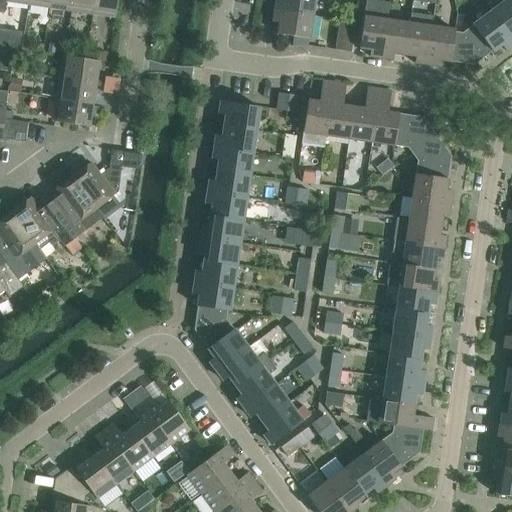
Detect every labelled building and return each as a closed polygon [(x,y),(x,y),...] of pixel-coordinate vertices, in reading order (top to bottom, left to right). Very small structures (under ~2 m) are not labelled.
[(50,0),(28,0),(28,5),(49,8),(50,0)] [(50,0),(49,8),(70,11),(71,0),(50,0)] [(71,0),(70,11),(92,14),(93,0),(71,0)] [(116,0),(93,0),(92,14),(114,18),(116,0)] [(314,0),(274,0),(273,10),(312,16),(314,0)] [(511,2),(510,0),(506,0),(491,11),(511,39),(511,2)] [(345,4),(343,21),(354,22),(357,6),(345,4)] [(312,16),(273,10),(272,22),(278,23),(276,34),(296,37),(309,39),(312,16)] [(511,44),(511,39),(491,11),(472,25),(472,26),(491,51),(492,52),(501,45),(505,50),(511,44)] [(410,14),(409,23),(404,55),(415,57),(414,63),(425,65),(431,27),(432,17),(410,14)] [(380,59),(386,20),(363,17),(358,49),(369,50),(368,57),(380,59)] [(386,20),(380,59),(392,60),(393,54),(404,55),(409,23),(386,20)] [(354,22),(343,21),(340,37),(352,39),(354,22)] [(462,34),(454,32),(453,32),(450,59),(472,62),(480,57),(481,59),(491,51),(472,26),(462,34)] [(454,30),(431,27),(425,65),(438,67),(438,61),(450,62),(450,59),(453,32),(454,32),(454,30)] [(22,33),(0,29),(0,46),(20,50),(22,33)] [(309,39),(296,37),(295,44),(308,46),(309,39)] [(62,56),(59,78),(95,84),(98,61),(62,56)] [(104,85),(118,87),(119,79),(105,77),(104,85)] [(95,84),(59,78),(55,99),(92,105),(95,84)] [(307,100),(302,133),(301,144),(323,148),(325,136),(333,83),(321,81),(318,102),(307,100)] [(333,83),(325,136),(348,139),(353,107),(342,106),(345,85),(333,83)] [(118,87),(104,85),(103,93),(117,95),(118,87)] [(353,107),(348,139),(370,143),(378,90),(366,88),(363,109),(353,107)] [(390,92),(378,90),(370,143),(394,146),(393,146),(398,114),(387,112),(390,92)] [(297,113),(300,97),(278,93),(275,110),(297,113)] [(92,105),(55,99),(52,122),(88,127),(92,105)] [(259,107),(220,102),(218,114),(225,115),(223,126),(255,130),(259,107)] [(5,105),(0,104),(0,141),(0,142),(0,139),(12,141),(14,131),(2,129),(3,119),(5,105)] [(411,116),(398,114),(393,146),(394,146),(407,148),(412,154),(434,138),(420,120),(411,119),(411,116)] [(27,123),(3,119),(2,129),(14,131),(12,141),(24,143),(27,123)] [(255,130),(223,126),(221,136),(215,135),(213,147),(252,153),(255,130)] [(281,148),(292,149),(293,134),(282,133),(281,148)] [(434,138),(412,154),(417,161),(415,174),(415,175),(446,180),(446,179),(448,166),(446,166),(447,157),(434,138)] [(252,153),(213,147),(212,159),(218,160),(216,171),(249,175),(252,153)] [(90,163),(87,165),(83,160),(68,172),(71,177),(95,209),(117,192),(120,165),(110,164),(108,178),(103,181),(90,163)] [(208,181),(207,192),(245,198),(249,175),(216,171),(215,182),(208,181)] [(415,175),(415,174),(414,174),(411,197),(450,203),(451,191),(445,190),(447,179),(446,179),(446,180),(415,175)] [(95,209),(71,177),(52,191),(66,209),(57,216),(74,239),(102,218),(95,209)] [(283,204),(306,207),(308,191),(285,187),(283,204)] [(245,198),(207,192),(205,204),(211,205),(210,216),(242,221),(245,198)] [(344,211),(347,194),(335,192),(333,209),(344,211)] [(358,196),(347,194),(344,211),(355,213),(358,196)] [(450,203),(411,197),(408,220),(440,225),(442,214),(448,215),(450,203)] [(74,239),(57,216),(47,222),(29,198),(10,212),(34,243),(43,236),(51,246),(60,239),(64,246),(74,239)] [(34,243),(10,212),(0,219),(0,237),(10,250),(1,257),(18,280),(30,271),(18,255),(34,243)] [(304,213),(302,229),(314,231),(316,215),(304,213)] [(330,232),(341,233),(349,234),(351,221),(343,220),(343,217),(332,215),(330,232)] [(202,226),(200,238),(239,243),(242,221),(210,216),(208,227),(202,226)] [(440,225),(408,220),(404,243),(443,248),(445,236),(438,235),(440,225)] [(314,231),(302,229),(299,246),(311,248),(314,231)] [(341,233),(330,232),(327,248),(339,250),(341,233)] [(239,243),(200,238),(198,249),(205,250),(203,261),(235,266),(239,243)] [(404,243),(401,265),(433,270),(435,259),(441,260),(443,248),(404,243)] [(0,292),(3,291),(7,297),(22,286),(18,280),(1,257),(0,257),(5,263),(0,266),(0,292)] [(298,258),(296,274),(307,276),(309,260),(298,258)] [(326,260),(323,277),(340,279),(342,263),(326,260)] [(195,271),(193,283),(232,288),(235,266),(203,261),(202,272),(195,271)] [(433,270),(401,265),(389,263),(386,286),(398,288),(436,293),(438,281),(432,280),(433,270)] [(307,276),(296,274),(293,291),(305,293),(307,276)] [(340,279),(323,277),(320,293),(332,295),(335,278),(340,279)] [(232,288),(193,283),(192,294),(198,295),(196,307),(199,307),(226,311),(229,311),(232,288)] [(436,293),(398,288),(394,310),(427,315),(428,304),(435,305),(436,293)] [(293,300),(271,296),(268,313),(290,316),(293,300)] [(226,311),(199,307),(196,329),(202,337),(200,338),(207,349),(234,331),(225,319),(226,311)] [(394,310),(391,333),(430,338),(432,326),(425,326),(427,315),(394,310)] [(325,311),(323,323),(340,325),(342,314),(325,311)] [(295,345),(305,339),(292,322),(283,329),(295,345)] [(340,325),(323,323),(322,334),(339,336),(340,325)] [(504,336),(502,348),(511,349),(511,326),(510,337),(504,336)] [(234,331),(207,349),(214,358),(208,362),(216,371),(248,350),(234,331)] [(391,333),(388,355),(420,360),(422,349),(428,350),(430,338),(391,333)] [(305,339),(295,345),(303,355),(312,348),(305,339)] [(255,359),(248,350),(216,371),(223,381),(228,377),(234,386),(270,362),(263,353),(255,359)] [(329,370),(340,371),(342,355),(331,353),(329,370)] [(313,355),(294,369),(304,382),(323,369),(313,355)] [(388,355),(384,378),(423,383),(425,372),(418,371),(420,360),(388,355)] [(276,369),(270,362),(234,386),(241,394),(236,398),(243,408),(275,386),(267,376),(276,369)] [(340,371),(329,370),(326,386),(338,388),(338,384),(346,385),(348,373),(340,372),(340,371)] [(423,383),(384,378),(381,400),(413,405),(415,394),(421,395),(423,383)] [(511,381),(505,380),(503,392),(510,393),(508,404),(511,404),(511,381)] [(140,386),(131,392),(140,404),(148,398),(140,386)] [(275,386),(243,408),(250,418),(255,414),(262,422),(289,404),(275,386)] [(131,392),(122,399),(131,411),(132,410),(140,404),(131,392)] [(189,430),(167,401),(158,409),(149,397),(148,398),(140,404),(170,444),(189,430)] [(413,405),(381,400),(369,399),(366,422),(371,422),(379,424),(393,426),(393,425),(419,429),(430,431),(432,418),(412,416),(413,405)] [(170,444),(140,404),(132,410),(131,411),(139,422),(130,429),(152,458),(170,444)] [(289,404),(262,422),(268,431),(263,435),(270,445),(302,422),(289,404)] [(500,413),(498,425),(511,427),(511,404),(508,404),(506,414),(500,413)] [(317,434),(331,424),(324,414),(310,424),(317,434)] [(113,424),(104,431),(133,471),(152,458),(130,429),(121,436),(113,424)] [(337,433),(331,424),(317,434),(324,443),(337,433)] [(392,433),(381,441),(380,441),(399,467),(400,467),(410,459),(408,457),(416,452),(419,429),(393,425),(393,426),(392,433)] [(511,427),(498,425),(497,437),(503,438),(501,449),(511,450),(511,427)] [(306,428),(293,438),(300,447),(314,438),(306,428)] [(362,438),(355,428),(348,434),(355,443),(362,438)] [(103,449),(94,456),(115,485),(133,471),(104,431),(94,438),(103,449)] [(300,447),(293,438),(280,448),(287,457),(300,447)] [(380,441),(381,441),(362,455),(385,486),(395,479),(391,474),(400,467),(399,467),(380,441)] [(226,445),(208,459),(186,475),(200,494),(229,473),(222,464),(233,455),(226,445)] [(493,458),(492,470),(511,473),(511,450),(501,449),(500,459),(493,458)] [(362,455),(344,468),(363,494),(372,488),(376,493),(385,486),(362,455)] [(81,459),(54,479),(84,497),(91,492),(96,499),(115,485),(94,456),(85,463),(81,459)] [(344,468),(325,482),(347,511),(350,511),(358,506),(354,501),(363,494),(344,468)] [(511,473),(492,470),(490,482),(496,483),(495,494),(511,496),(511,473)] [(229,473),(200,494),(213,511),(214,511),(254,483),(247,473),(236,482),(229,473)] [(84,497),(54,479),(48,511),(90,511),(91,507),(83,506),(84,497)] [(347,511),(325,482),(307,496),(318,511),(347,511)] [(254,483),(214,511),(252,511),(256,509),(249,500),(261,492),(254,483)]
